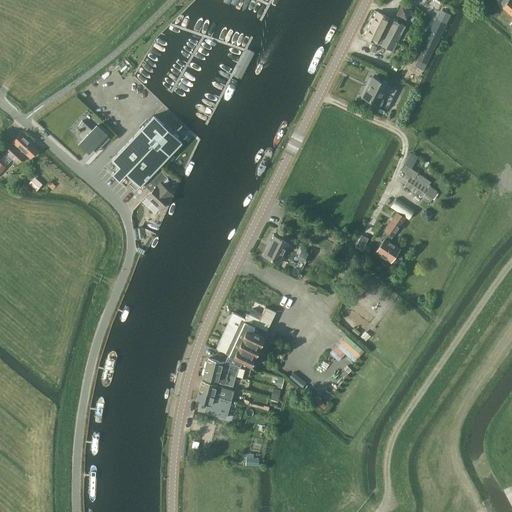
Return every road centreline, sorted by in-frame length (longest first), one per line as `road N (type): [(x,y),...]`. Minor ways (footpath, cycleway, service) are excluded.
road 1 (tertiary): [(171,511),(185,386),(222,290),(366,0)]
road 2 (track): [(356,489),(356,440),(369,414),(465,277),(505,194),(422,128),(402,135)]
road 3 (unclassified): [(77,511),(84,401),(126,267),(129,219),(13,113)]
